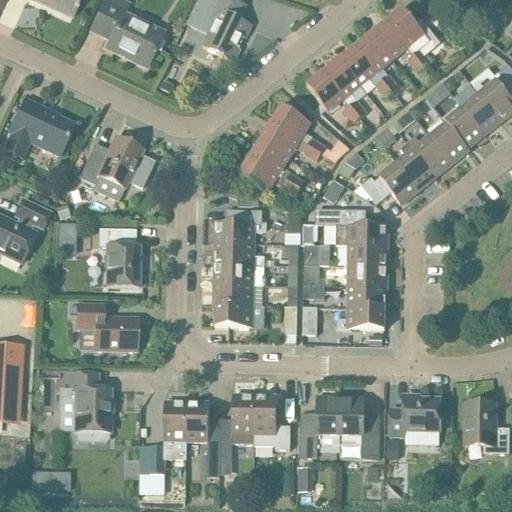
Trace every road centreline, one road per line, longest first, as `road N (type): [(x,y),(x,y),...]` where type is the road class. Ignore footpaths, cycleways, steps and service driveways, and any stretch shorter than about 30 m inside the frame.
road 1 (residential): [(187,131),(175,342),(193,361),(412,370)]
road 2 (residential): [(412,370),(415,231),(511,152)]
road 3 (residential): [(187,131),(213,120),(359,0)]
road 4 (residential): [(0,45),(187,131)]
